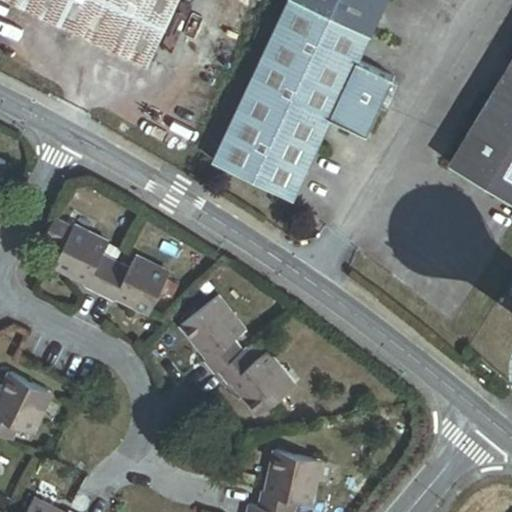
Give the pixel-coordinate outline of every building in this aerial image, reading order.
[(180,0),(14,0),(150,64),(180,0)] [(372,33),(303,0),(287,0),(212,159),(295,199),(333,117),(368,134),(395,77),(359,60),(372,33)] [(303,0),(372,33),(387,0),(303,0)] [(511,60),(450,164),(511,201),(511,60)] [(51,220),(43,238),(62,247),(70,229),(51,220)] [(70,229),(86,237),(88,233),(72,225),(70,229)] [(98,294),(115,261),(100,254),(106,241),(88,233),(86,237),(70,229),(62,247),(52,267),(71,276),(72,273),(86,280),(83,287),(98,294)] [(150,315),(168,278),(151,269),(153,265),(136,256),(130,268),(115,261),(98,294),(113,301),(116,294),(131,301),(129,305),(150,315)] [(153,265),(151,269),(168,278),(170,273),(153,265)] [(219,296),(215,299),(228,317),(232,313),(219,296)] [(233,339),(245,331),(232,313),(228,317),(215,299),(191,317),(182,323),(180,324),(195,345),(198,342),(209,357),(204,361),(213,374),(216,372),(242,352),(233,339)] [(184,307),(175,313),(182,323),(191,317),(184,307)] [(291,388),(276,368),(281,365),(270,351),(257,361),(248,348),(242,352),(216,372),(226,385),(234,378),(245,392),(242,395),(256,414),(291,388)] [(281,365),(276,368),(291,388),(296,385),(281,365)] [(47,392),(8,373),(0,389),(0,434),(12,440),(19,426),(32,433),(41,415),(37,413),(47,392)] [(47,392),(37,413),(41,415),(51,394),(47,392)] [(19,426),(12,440),(25,447),(32,433),(19,426)] [(291,511),(295,499),(309,503),(314,482),(310,481),(315,460),(274,450),(268,474),(271,475),(267,492),(261,491),(257,506),(280,511),(291,511)] [(314,482),(319,461),(315,460),(310,481),(314,482)] [(240,461),(237,475),(246,477),(249,463),(240,461)] [(68,511),(67,511),(66,511),(51,511),(52,509),(32,499),(25,511),(68,511)]
